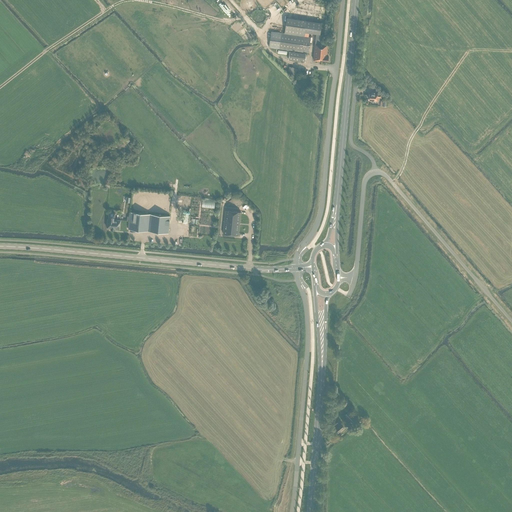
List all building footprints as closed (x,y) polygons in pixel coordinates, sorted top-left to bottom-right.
[(320,34),(321,23),(287,18),(285,33),(304,36),(305,32),(320,34)] [(290,50),(306,52),(308,52),(310,37),(271,31),(269,47),(290,50)] [(328,61),(328,57),(326,56),(328,44),(315,43),(313,60),(328,61)] [(305,62),(306,52),(290,50),(288,60),(305,62)] [(296,73),(298,67),(291,65),(289,71),(296,73)] [(240,210),(224,209),(222,232),(238,233),(240,210)] [(170,214),(130,210),(128,229),(148,231),(168,233),(170,214)] [(115,213),(109,212),(108,219),(107,227),(119,229),(120,220),(114,219),(115,213)] [(349,411),(347,409),(343,413),(353,423),(357,419),(349,410),(349,411)] [(339,425),(337,422),(332,426),(337,432),(338,433),(344,428),(341,423),(339,425)]
